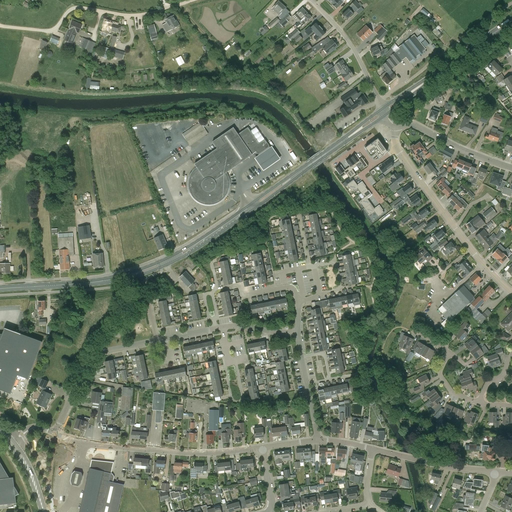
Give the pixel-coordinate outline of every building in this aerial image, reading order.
[(336,0),(331,4),(336,9),(342,3),(339,0),(336,0)] [(280,15),(287,8),(279,1),(272,8),(280,15)] [(350,17),(353,14),(352,13),(354,11),(355,12),(361,7),(355,1),(349,6),(351,8),(349,10),(348,9),(342,14),(343,15),(342,16),(344,18),(345,17),(346,19),(349,17),(350,17)] [(308,13),(302,8),(293,17),(297,22),(308,13)] [(424,8),(421,11),(430,18),(432,16),(424,8)] [(308,13),(297,22),(302,27),(312,18),(308,13)] [(173,16),(168,19),(165,14),(161,16),(170,31),(179,26),(173,16)] [(288,14),(280,21),(279,22),(279,23),(283,27),(288,22),(287,21),(291,18),(288,14)] [(279,22),(280,21),(277,18),(268,25),(272,29),(279,23),(279,22)] [(72,22),(68,30),(74,33),(74,34),(76,35),(77,33),(79,34),(82,26),(72,22)] [(110,34),(111,30),(120,33),(121,27),(112,25),(112,24),(104,22),(101,32),(110,34)] [(419,27),(415,22),(408,28),(412,33),(419,27)] [(309,27),(305,31),(309,36),(313,31),(315,33),(321,28),(316,23),(310,28),(309,27)] [(150,35),(157,33),(154,24),(147,26),(150,35)] [(259,32),(264,35),(269,29),(265,25),(259,32)] [(380,25),(378,27),(374,31),(377,35),(382,30),(383,29),(380,25)] [(366,26),(357,34),(363,41),(368,36),(369,36),(372,33),(366,26)] [(319,38),(326,33),(321,28),(315,33),(317,35),(313,38),(316,41),(320,39),(319,38)] [(299,34),(300,33),(297,29),(291,35),(290,34),(287,37),(291,41),(293,39),(299,34)] [(385,29),(379,35),(383,38),(388,32),(385,29)] [(65,39),(66,40),(67,43),(69,44),(71,42),(72,43),(76,35),(74,34),(74,33),(68,30),(65,39)] [(302,38),(299,34),(293,39),(297,43),(302,38)] [(50,42),(58,44),(60,38),(52,35),(50,42)] [(402,61),(401,61),(406,57),(410,62),(425,49),(414,35),(398,48),(399,49),(394,53),(393,50),(388,54),(389,55),(386,57),(388,59),(386,61),(387,61),(383,65),(385,68),(384,70),(385,72),(387,71),(388,73),(402,61)] [(89,51),(92,42),(86,39),(82,48),(89,51)] [(48,43),(42,40),(40,46),(46,48),(48,43)] [(299,65),(322,48),(328,55),(337,47),(332,40),(327,44),(323,40),(295,60),(299,65)] [(305,53),(311,48),(308,43),(302,48),(305,53)] [(382,57),(387,51),(387,49),(383,50),(380,44),(377,46),(370,50),(373,56),(380,53),(382,57)] [(103,47),(100,57),(106,59),(110,49),(108,48),(103,47)] [(342,75),(349,70),(342,60),(334,66),(337,71),(338,70),(342,75)] [(487,68),(491,72),(498,66),(493,61),(487,68)] [(502,70),(498,66),(491,72),(496,76),(502,70)] [(346,82),(354,76),(350,70),(349,70),(342,75),(346,82)] [(387,74),(385,72),(380,76),(382,79),(384,82),(385,82),(387,84),(393,80),(392,80),(396,77),(393,73),(389,76),(388,74),(387,74)] [(503,81),(506,86),(511,82),(511,78),(510,76),(505,80),(501,75),(496,78),(499,84),(503,81)] [(354,104),(357,108),(360,105),(361,107),(368,102),(363,94),(362,95),(361,92),(358,95),(354,89),(347,95),(354,105),(354,104)] [(354,105),(347,95),(340,99),(344,104),(346,106),(339,111),(344,118),(351,114),(350,112),(357,108),(354,104),(354,105)] [(438,114),(439,110),(434,108),(432,111),(429,118),(432,120),(433,121),(434,120),(435,121),(438,114)] [(448,125),(449,121),(450,122),(452,118),(451,118),(453,114),(448,112),(446,116),(444,115),(441,123),(442,123),(442,124),(444,125),(444,124),(448,125)] [(486,124),(488,118),(482,115),(480,121),(486,124)] [(465,116),(463,122),(460,129),(467,132),(468,131),(469,131),(469,132),(474,134),(476,128),(474,127),(474,126),(467,124),(469,118),(465,116)] [(190,145),(208,134),(201,122),(182,133),(190,145)] [(497,142),(498,140),(500,141),(503,133),(497,131),(498,129),(492,127),(490,132),(489,136),(486,135),(485,138),(491,141),(492,139),(497,142)] [(191,195),(192,196),(195,199),(198,202),(201,203),(205,205),(209,205),(213,205),(217,203),(220,201),(223,199),(225,196),(227,192),(228,189),(229,185),(228,181),(227,177),(225,173),(227,172),(228,173),(229,173),(230,172),(230,171),(230,170),(252,155),(256,152),(258,154),(269,146),(265,140),(259,144),(248,128),(238,134),(233,128),(212,142),(216,149),(194,164),(197,168),(194,171),(192,174),(190,173),(189,177),(187,181),(187,185),(188,189),(189,193),(190,193),(191,194),(191,195)] [(373,150),(379,158),(387,152),(378,139),(365,148),(369,154),(373,150)] [(413,145),(418,153),(421,151),(424,154),(427,152),(423,146),(422,147),(419,142),(414,146),(413,145)] [(409,148),(413,153),(418,160),(421,158),(418,153),(413,145),(409,148)] [(272,146),(255,157),(257,160),(257,161),(264,170),(281,158),(274,149),(272,146)] [(434,146),(429,149),(432,154),(437,151),(434,146)] [(443,146),(439,151),(446,155),(449,149),(443,146)] [(351,158),(357,166),(361,163),(365,168),(368,166),(362,158),(359,160),(355,155),(351,158)] [(350,167),(347,169),(353,177),(356,175),(352,170),(357,166),(351,158),(346,161),(350,167)] [(377,168),(381,174),(387,171),(386,170),(394,165),(389,159),(384,163),(377,168)] [(462,169),(465,162),(458,160),(457,162),(454,161),(452,167),(455,168),(462,170),(462,169)] [(470,167),(471,165),(465,162),(462,169),(462,170),(461,171),(464,173),(465,170),(468,171),(468,173),(471,174),(473,168),(470,167)] [(429,174),(432,172),(435,175),(438,173),(435,170),(430,163),(424,167),(429,174)] [(351,178),(353,177),(347,169),(344,171),(340,166),(336,169),(339,174),(341,177),(346,174),(350,179),(351,178)] [(483,179),(484,176),(484,177),(487,170),(480,168),(477,177),(479,178),(480,179),(482,180),(483,179)] [(400,182),(404,179),(400,173),(397,175),(396,173),(392,176),(393,178),(390,181),(392,184),(389,187),(393,192),(400,187),(398,185),(401,182),(400,182)] [(503,176),(493,173),(490,183),(500,186),(503,176)] [(358,188),(361,193),(367,189),(362,182),(357,186),(354,180),(347,185),(352,192),(358,188)] [(438,187),(442,191),(447,186),(443,182),(442,182),(440,180),(436,184),(438,186),(438,187)] [(407,194),(413,190),(409,184),(403,189),(402,188),(398,191),(402,197),(406,194),(407,194)] [(452,190),(447,186),(442,191),(447,195),(449,193),(452,190)] [(364,208),(371,204),(367,199),(371,195),(367,189),(361,193),(364,198),(359,201),(364,208)] [(411,207),(414,205),(416,207),(421,204),(419,201),(421,200),(416,194),(407,202),(411,207)] [(449,202),(454,206),(458,202),(454,197),(451,200),(449,202)] [(392,209),(402,201),(400,198),(390,206),(392,209)] [(463,206),(458,202),(454,206),(458,210),(463,206)] [(371,204),(364,208),(369,216),(375,212),(378,217),(384,213),(379,206),(375,209),(371,204)] [(486,219),(495,212),(491,207),(483,215),(486,219)] [(418,213),(419,214),(415,217),(418,220),(422,217),(423,219),(427,216),(426,215),(429,213),(427,210),(428,209),(427,208),(426,209),(425,208),(418,213)] [(401,221),(402,222),(404,224),(411,218),(409,215),(401,221)] [(473,233),(485,223),(478,215),(466,225),(473,233)] [(280,227),(283,227),(291,225),(289,219),(279,221),(280,227)] [(310,221),(311,227),(319,226),(322,225),(321,219),(318,220),(310,221)] [(426,226),(423,228),(424,229),(426,231),(430,228),(431,230),(435,227),(434,226),(437,224),(436,222),(436,221),(435,220),(434,220),(434,219),(427,224),(428,225),(427,226),(426,226)] [(91,238),(90,225),(80,226),(82,239),(91,238)] [(422,230),(419,226),(414,230),(417,234),(422,230)] [(486,238),(485,237),(488,235),(484,229),(475,236),(480,243),(486,238)] [(442,237),(445,235),(443,232),(444,231),(443,230),(442,230),(441,230),(432,236),(435,241),(437,243),(440,241),(439,240),(443,238),(442,237)] [(491,235),(490,237),(494,242),(496,241),(497,239),(500,240),(501,239),(504,234),(500,231),(495,238),(493,238),(491,235)] [(159,251),(168,247),(163,235),(154,238),(159,251)] [(58,238),(59,250),(61,270),(70,269),(69,256),(68,237),(59,238),(58,238)] [(487,239),(486,238),(480,243),(485,249),(494,242),(490,237),(487,239)] [(315,245),(316,251),(324,249),(326,249),(326,248),(327,248),(325,242),(322,243),(315,245)] [(453,243),(451,243),(451,242),(444,247),(446,250),(443,252),(446,255),(449,253),(450,255),(453,253),(451,250),(455,248),(453,245),(453,244),(453,243)] [(432,258),(427,252),(423,248),(419,252),(420,253),(415,257),(413,254),(410,257),(412,259),(414,257),(420,263),(425,259),(427,261),(432,258)] [(504,252),(503,253),(497,259),(499,261),(498,262),(500,264),(501,263),(502,263),(507,257),(509,255),(507,254),(510,250),(507,248),(506,249),(504,252)] [(495,257),(497,259),(503,253),(498,249),(492,255),(492,256),(493,258),(495,257)] [(94,268),(103,267),(102,254),(93,255),(94,268)] [(220,258),(221,262),(219,262),(221,268),(229,266),(227,260),(229,260),(228,256),(220,258)] [(344,262),(343,261),(339,262),(340,264),(344,263),(344,267),(345,268),(353,266),(355,265),(354,260),(351,260),(344,262)] [(462,270),(468,265),(468,263),(466,263),(465,261),(462,263),(461,262),(458,265),(455,268),(458,271),(461,268),(462,270)] [(10,274),(10,264),(1,264),(1,274),(10,274)] [(469,272),(472,270),(471,268),(471,267),(470,266),(469,266),(468,265),(462,270),(464,273),(461,275),(464,278),(467,276),(470,273),(469,272)] [(188,287),(189,287),(193,292),(197,288),(193,283),(195,281),(186,272),(180,278),(188,287)] [(346,274),(346,273),(339,274),(340,276),(346,275),(347,278),(347,280),(355,278),(358,277),(357,272),(346,274)] [(450,323),(449,322),(466,306),(474,297),(468,291),(482,279),(476,274),(463,286),(442,306),(447,311),(442,315),(446,319),(441,324),(445,328),(450,323)] [(347,280),(347,278),(343,279),(343,281),(347,281),(348,286),(359,284),(358,277),(355,278),(347,280)] [(483,292),(484,293),(480,297),(482,299),(484,301),(484,302),(488,297),(494,290),(489,286),(483,292)] [(357,294),(353,295),(352,295),(354,303),(360,302),(358,294),(361,294),(360,289),(356,289),(357,294)] [(188,295),(189,300),(185,301),(185,303),(189,302),(197,300),(196,294),(188,295)] [(167,304),(166,300),(172,299),(171,295),(161,297),(161,301),(158,302),(160,308),(168,306),(168,307),(172,306),(171,304),(167,304)] [(482,299),(480,297),(479,296),(471,304),(476,309),(484,301),(482,299)] [(191,308),(199,306),(197,300),(189,302),(190,306),(186,307),(187,309),(191,308)] [(471,304),(466,310),(476,320),(476,319),(481,314),(471,304)] [(192,313),(200,312),(199,306),(191,308),(191,312),(187,312),(188,315),(192,314),(192,313)] [(316,309),(312,310),(311,307),(307,308),(308,312),(312,311),(313,315),(313,316),(321,315),(322,314),(321,308),(320,308),(319,308),(319,309),(316,309)] [(486,319),(491,313),(487,309),(482,314),(481,314),(476,319),(481,324),(486,319)] [(193,320),(193,319),(201,318),(200,312),(192,313),(192,314),(193,318),(188,318),(189,321),(193,320)] [(502,325),(508,331),(511,327),(511,312),(511,313),(504,321),(505,322),(502,325)] [(314,323),(315,327),(315,328),(326,326),(325,320),(324,320),(323,320),(314,322),(314,320),(309,321),(310,324),(314,323)] [(466,336),(468,334),(465,331),(469,326),(465,322),(459,329),(458,329),(454,334),(456,336),(461,341),(462,340),(463,341),(467,337),(466,336)] [(0,389),(11,394),(18,375),(28,379),(42,342),(5,328),(2,334),(0,334),(0,389)] [(507,342),(510,337),(503,333),(500,338),(507,342)] [(408,351),(413,340),(404,336),(399,347),(408,351)] [(470,352),(477,346),(472,338),(464,344),(466,347),(470,352)] [(421,355),(426,347),(426,345),(423,343),(421,344),(418,342),(413,350),(421,355)] [(328,350),(326,344),(319,345),(318,344),(314,345),(315,348),(319,347),(320,350),(315,351),(316,353),(320,352),(320,351),(328,350)] [(480,349),(477,346),(470,352),(474,357),(479,353),(481,355),(488,350),(484,345),(480,349)] [(191,356),(191,354),(189,346),(183,347),(185,358),(191,356)] [(426,347),(421,355),(429,360),(434,352),(432,350),(431,350),(431,349),(431,348),(430,348),(429,347),(428,347),(427,347),(426,347)] [(500,365),(498,357),(503,355),(501,349),(495,351),(496,354),(487,358),(490,368),(500,365)] [(414,354),(410,351),(405,359),(409,362),(414,354)] [(343,353),(341,354),(333,356),(333,355),(329,356),(329,358),(333,357),(334,361),(334,362),(345,360),(343,353)] [(114,366),(114,365),(113,362),(117,361),(117,359),(112,359),(113,360),(105,362),(106,368),(114,366)] [(334,363),(335,367),(335,368),(343,366),(346,365),(345,360),(334,362),(334,361),(330,362),(330,364),(334,363)] [(114,366),(106,368),(107,374),(115,372),(115,371),(114,368),(118,367),(118,365),(114,365),(114,366)] [(187,376),(186,376),(184,368),(178,369),(180,377),(181,377),(184,376),(185,380),(187,380),(187,376)] [(180,377),(178,369),(173,370),(174,378),(175,378),(178,377),(179,381),(182,381),(181,377),(180,377)] [(115,372),(107,374),(108,380),(116,378),(115,374),(120,373),(119,370),(115,371),(115,372)] [(174,378),(173,370),(167,371),(168,379),(169,379),(173,378),(173,382),(176,382),(175,378),(174,378)] [(461,383),(471,380),(470,377),(473,375),(471,370),(462,373),(464,376),(459,378),(461,383)] [(168,379),(167,371),(161,372),(162,380),(163,380),(167,380),(168,384),(170,383),(169,379),(168,379)] [(162,380),(161,372),(155,374),(156,382),(161,381),(162,385),(164,384),(163,380),(162,380)] [(208,381),(211,380),(219,378),(218,373),(210,374),(206,375),(208,381)] [(422,386),(430,383),(426,375),(418,379),(420,384),(418,385),(419,387),(414,390),(416,394),(422,391),(420,389),(422,388),(422,386)] [(45,389),(49,382),(42,379),(39,386),(45,389)] [(346,384),(343,385),(341,385),(343,393),(343,395),(344,395),(348,394),(349,393),(349,392),(348,388),(352,387),(350,379),(345,380),(346,384)] [(151,380),(141,381),(142,389),(152,388),(151,380)] [(469,391),(477,388),(475,382),(472,383),(471,380),(461,383),(463,389),(468,387),(469,391)] [(329,388),(325,388),(324,389),(325,397),(325,400),(332,398),(331,395),(330,388),(331,387),(330,383),(328,384),(329,388)] [(431,393),(429,390),(422,395),(425,400),(428,398),(430,401),(438,395),(434,390),(431,393)] [(46,408),(52,395),(42,391),(36,403),(46,408)] [(113,403),(100,401),(102,393),(93,392),(93,393),(92,393),(92,395),(92,396),(93,396),(92,402),(100,403),(97,422),(106,423),(106,416),(112,417),(113,403)] [(164,410),(165,394),(153,393),(152,410),(156,410),(155,423),(161,423),(162,410),(164,410)] [(417,394),(410,399),(413,403),(420,398),(417,394)] [(131,396),(122,395),(121,410),(130,411),(131,396)] [(434,406),(442,401),(438,395),(430,401),(432,404),(430,406),(433,410),(435,409),(434,406)] [(443,413),(452,417),(455,408),(447,404),(443,413)] [(460,420),(464,412),(455,408),(452,417),(460,420)] [(208,431),(212,431),(216,431),(218,431),(219,410),(209,410),(208,431)] [(478,417),(476,416),(477,414),(471,412),(470,414),(468,413),(464,421),(473,425),(475,420),(476,421),(478,417)] [(499,427),(499,421),(496,421),(496,413),(489,413),(489,423),(493,423),(493,427),(499,427)] [(508,423),(511,423),(511,413),(506,413),(506,422),(502,421),(502,429),(507,429),(508,423)] [(85,417),(84,421),(77,419),(74,428),(83,431),(84,429),(84,427),(87,428),(89,422),(90,419),(85,417)] [(288,418),(290,430),(292,430),(292,435),(300,433),(300,430),(304,430),(303,426),(295,427),(293,417),(288,418)] [(358,438),(360,422),(352,421),(350,437),(358,438)] [(235,441),(236,441),(236,442),(237,442),(240,442),(241,441),(241,440),(242,440),(241,433),(244,433),(243,423),(237,424),(237,430),(234,430),(235,441)] [(342,430),(342,423),(332,423),(331,433),(339,433),(339,429),(342,430)] [(102,435),(110,436),(111,428),(107,427),(107,424),(101,424),(101,427),(103,427),(102,435)] [(131,438),(139,439),(140,428),(136,428),(132,427),(132,431),(131,438)] [(372,440),(372,438),(377,439),(377,441),(377,440),(384,440),(383,434),(382,434),(382,432),(377,433),(377,434),(372,433),(373,428),(367,427),(366,432),(365,432),(364,438),(372,440)] [(111,428),(110,436),(118,437),(119,431),(116,431),(116,428),(111,428)] [(140,428),(139,439),(147,439),(147,433),(147,428),(144,428),(143,429),(140,429),(140,428)] [(228,435),(231,434),(231,428),(225,429),(225,433),(221,433),(222,442),(229,442),(228,435)] [(255,438),(264,437),(263,428),(254,429),(255,438)] [(280,436),(279,428),(272,429),(273,437),(280,436)] [(169,434),(169,438),(165,437),(164,441),(175,442),(175,438),(176,438),(177,431),(174,430),(174,434),(169,434)] [(211,443),(214,443),(214,436),(216,436),(216,435),(216,431),(212,431),(212,435),(207,435),(207,443),(207,444),(208,445),(210,445),(211,444),(211,443)] [(480,453),(480,454),(479,453),(478,458),(480,458),(480,459),(483,459),(488,460),(488,459),(492,459),(493,460),(495,459),(494,457),(495,447),(491,447),(491,448),(488,448),(488,446),(482,446),(482,449),(484,449),(484,454),(480,453)] [(310,448),(303,449),(304,456),(305,456),(306,462),(312,461),(312,463),(315,463),(315,451),(311,451),(310,448)] [(345,461),(345,458),(346,450),(338,449),(337,460),(342,460),(342,461),(342,462),(343,462),(344,462),(345,461)] [(280,452),(282,460),(287,459),(287,460),(291,460),(289,450),(280,452)] [(364,457),(357,455),(355,466),(354,470),(361,471),(362,464),(364,457)] [(141,465),(141,459),(134,458),(133,464),(129,464),(128,470),(132,470),(132,469),(135,469),(136,464),(141,465)] [(146,465),(146,469),(145,472),(150,473),(151,466),(148,466),(149,459),(141,459),(141,465),(146,465)] [(246,460),(247,468),(255,467),(254,459),(253,460),(253,459),(246,460)] [(157,460),(157,462),(154,462),(153,473),(158,474),(158,470),(164,471),(164,467),(165,467),(165,461),(157,460)] [(245,471),(247,471),(248,470),(247,468),(246,460),(240,461),(241,463),(237,463),(238,470),(241,470),(244,470),(244,471),(245,471)] [(115,463),(113,463),(93,461),(91,469),(89,468),(79,511),(117,511),(125,485),(110,482),(115,463)] [(0,504),(16,503),(15,496),(18,494),(19,495),(19,494),(14,486),(13,478),(9,478),(0,462),(0,504)] [(181,473),(182,466),(188,466),(188,463),(181,462),(181,463),(174,463),(174,466),(170,465),(170,480),(176,481),(176,475),(174,475),(174,472),(181,473)] [(218,471),(225,470),(224,462),(217,463),(218,465),(214,466),(215,473),(219,472),(218,471)] [(234,463),(231,464),(230,462),(224,462),(225,470),(231,470),(231,471),(235,470),(234,463)] [(200,469),(203,469),(203,471),(207,471),(208,466),(204,466),(204,463),(194,463),(194,468),(191,468),(190,478),(197,478),(197,473),(200,473),(200,469)] [(394,466),(389,465),(386,473),(398,477),(401,470),(394,467),(394,466)] [(440,478),(441,475),(432,473),(431,479),(435,480),(435,483),(438,484),(438,481),(440,481),(441,478),(440,478)] [(459,488),(462,480),(458,480),(458,479),(458,478),(456,478),(455,479),(455,478),(452,487),(458,488),(455,492),(459,494),(462,489),(459,488)] [(404,487),(407,481),(400,479),(398,485),(404,487)] [(472,486),(473,486),(481,487),(482,480),(473,479),(473,483),(466,482),(462,491),(471,492),(472,486)] [(353,489),(349,490),(347,480),(346,480),(343,496),(348,495),(349,500),(357,498),(357,494),(358,494),(357,488),(353,488),(353,489)] [(281,491),(289,490),(289,487),(294,486),(293,481),(286,482),(286,484),(280,485),(281,491)] [(336,491),(337,494),(330,495),(332,503),(338,502),(337,498),(341,497),(340,490),(336,491)] [(396,495),(396,491),(389,490),(389,494),(381,493),(380,501),(391,502),(392,494),(396,495)] [(432,505),(438,494),(433,492),(428,503),(432,505)] [(251,499),(253,506),(260,504),(259,500),(262,499),(260,493),(257,494),(257,497),(251,499)] [(332,503),(330,495),(324,496),(324,493),(320,493),(321,501),(325,500),(325,504),(332,503)] [(309,496),(311,507),(317,506),(316,503),(319,502),(318,494),(309,496)] [(244,506),(247,505),(248,508),(253,506),(251,499),(246,500),(245,496),(241,497),(242,499),(244,506)] [(302,505),(305,505),(305,508),(311,507),(309,496),(300,498),(302,505)] [(508,510),(511,501),(511,498),(505,496),(501,507),(508,510)] [(233,503),(235,511),(241,509),(241,507),(244,506),(242,499),(241,497),(238,498),(239,502),(233,503)] [(435,511),(441,498),(438,497),(431,509),(435,511)] [(290,500),(290,503),(283,504),(284,511),(294,509),(293,505),(300,504),(299,499),(290,500)] [(226,503),(223,504),(224,510),(228,509),(228,511),(231,511),(235,511),(233,503),(229,504),(229,502),(226,503)]
